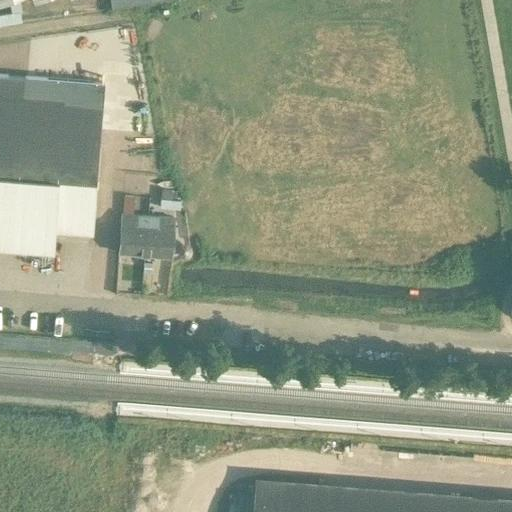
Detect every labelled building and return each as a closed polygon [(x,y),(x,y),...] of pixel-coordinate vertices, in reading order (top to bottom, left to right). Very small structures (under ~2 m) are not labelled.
[(0,21),(16,20),(16,8),(7,8),(7,12),(0,12),(0,21)] [(55,223),(93,226),(96,185),(104,82),(0,73),(0,238),(54,243),(55,223)] [(158,196),(157,207),(174,208),(175,198),(158,196)] [(118,253),(144,255),(147,215),(121,213),(118,253)] [(174,217),(147,215),(144,255),(171,257),(174,217)] [(151,262),(143,262),(143,272),(151,272),(151,262)] [(157,511),(161,476),(0,462),(0,511),(157,511)] [(498,511),(253,493),(251,511),(498,511)]
